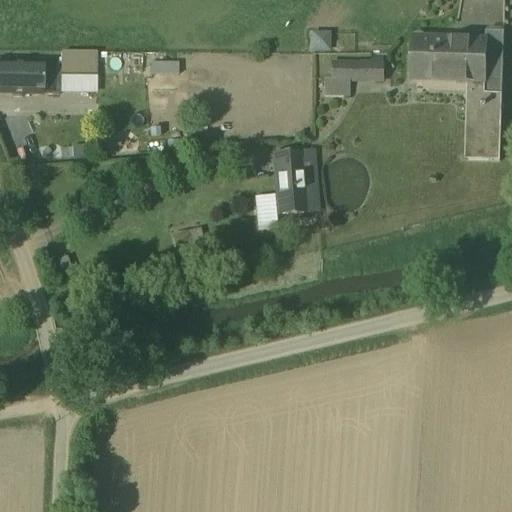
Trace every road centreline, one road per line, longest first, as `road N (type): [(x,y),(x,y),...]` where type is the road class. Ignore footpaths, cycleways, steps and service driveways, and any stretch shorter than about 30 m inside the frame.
road 1 (unclassified): [(61,407),(511,294)]
road 2 (residential): [(0,197),(44,321),(61,407)]
